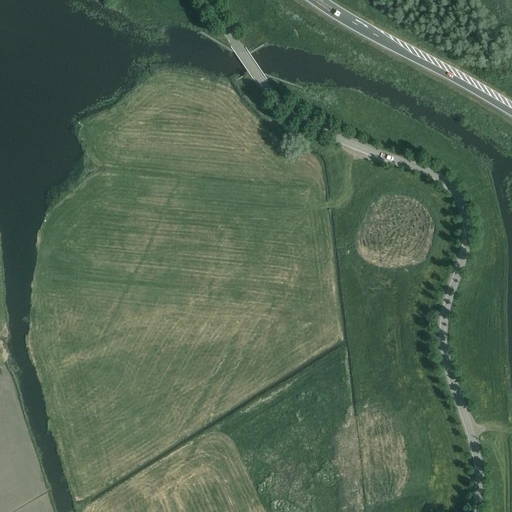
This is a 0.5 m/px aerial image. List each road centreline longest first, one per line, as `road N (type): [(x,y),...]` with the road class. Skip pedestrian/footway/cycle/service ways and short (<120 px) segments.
road 1 (unclassified): [(478,511),(477,463),(444,356),(443,323),(464,242),(458,201),(430,175),(286,110),(204,0)]
road 2 (trunk): [(318,0),(511,112)]
